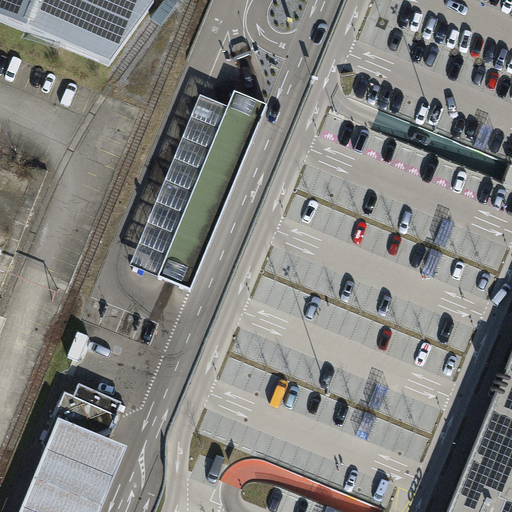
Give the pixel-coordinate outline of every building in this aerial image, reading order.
[(0,0),(0,29),(17,37),(33,0),(0,0)] [(33,0),(17,37),(105,71),(155,0),(126,0),(125,0),(33,0)] [(235,94),(228,110),(202,99),(133,268),(173,285),(191,292),(267,107),(248,100),(235,94)] [(322,139),(360,156),(371,129),(333,113),(322,139)] [(494,129),(484,125),(474,149),(485,153),(494,129)] [(456,224),(445,220),(435,244),(446,248),(456,224)] [(443,254),(432,250),(423,274),(433,278),(443,254)] [(511,511),(511,362),(450,511),(511,511)] [(389,388),(378,384),(369,407),(379,412),(389,388)] [(44,444),(47,452),(49,454),(96,436),(110,431),(121,405),(80,386),(74,398),(66,395),(44,444)] [(377,418),(366,413),(356,437),(367,442),(377,418)] [(96,436),(59,421),(47,452),(39,470),(21,511),(102,511),(128,450),(107,441),(96,436)]
